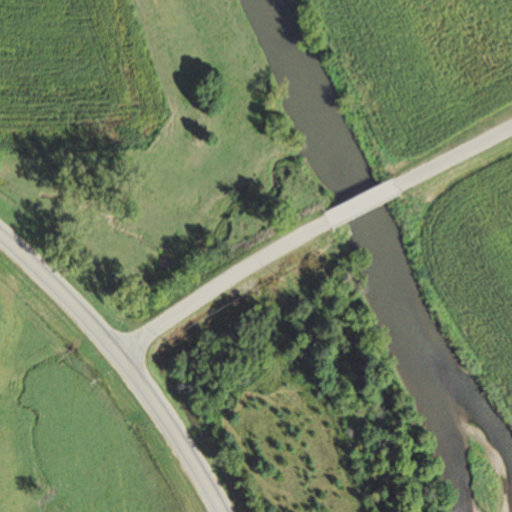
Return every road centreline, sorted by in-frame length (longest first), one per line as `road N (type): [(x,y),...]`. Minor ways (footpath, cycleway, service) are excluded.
road 1 (residential): [(118,359),(317,225)]
road 2 (secondary): [(219,511),(118,359)]
road 3 (secondary): [(118,359),(0,232)]
road 4 (residential): [(396,183),(511,116)]
